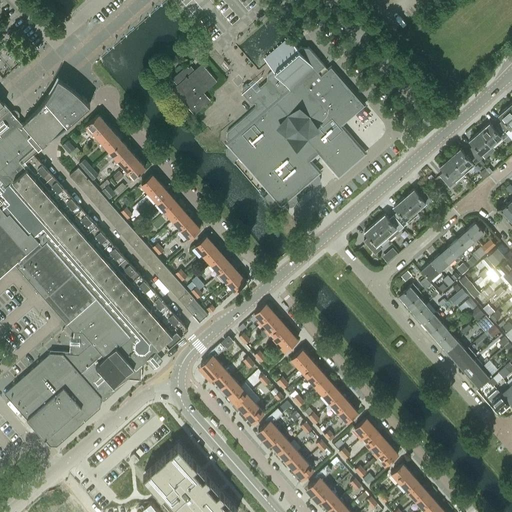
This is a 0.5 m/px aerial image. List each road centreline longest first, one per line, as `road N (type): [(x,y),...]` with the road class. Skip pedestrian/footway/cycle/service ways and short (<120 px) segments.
road 1 (residential): [(205,338),(41,150),(102,97)]
road 2 (residential): [(273,282),(470,511)]
road 3 (residential): [(273,282),(217,231),(102,97)]
road 4 (residential): [(499,431),(371,283)]
road 5 (residential): [(396,129),(285,0)]
road 6 (residential): [(320,241),(299,215),(396,129)]
road 7 (unclassified): [(272,507),(183,404),(178,387)]
road 8 (residential): [(57,471),(133,401),(178,387)]
road 9 (residential): [(288,493),(197,390)]
road 10 (residential): [(371,283),(474,196)]
road 11 (residential): [(418,156),(511,75)]
road 12 (residential): [(327,236),(418,156)]
